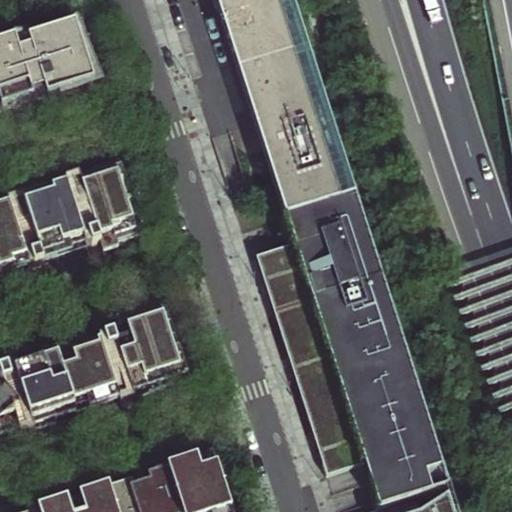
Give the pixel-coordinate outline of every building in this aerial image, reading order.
[(291,218),(363,194),(300,0),(227,0),(255,98),(269,144),(291,218)] [(91,85),(73,28),(29,42),(31,51),(18,55),(14,42),(0,45),(0,103),(2,109),(10,106),(34,100),(33,97),(45,93),(47,99),(59,96),(91,85)] [(0,215),(0,297),(146,251),(122,176),(87,187),(36,204),(0,215)] [(385,499),(455,472),(363,194),(291,218),(297,238),(273,244),(256,249),(335,465),(369,452),(380,482),(385,499)] [(188,379),(167,314),(15,362),(0,367),(0,439),(49,423),(106,405),(153,390),(188,379)] [(134,490),(61,511),(230,511),(215,463),(150,484),(152,491),(136,497),(134,490)] [(466,511),(456,483),(428,500),(390,511),(466,511)]
